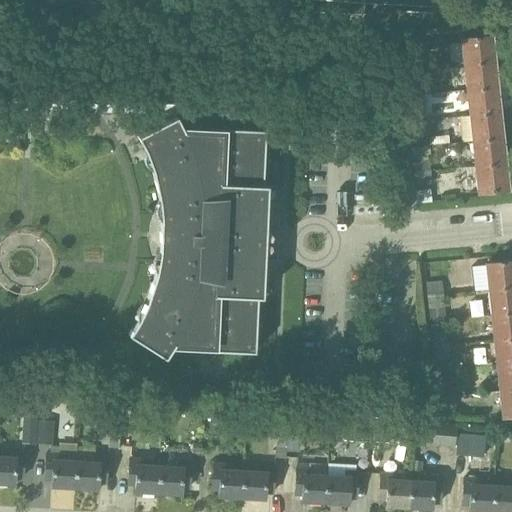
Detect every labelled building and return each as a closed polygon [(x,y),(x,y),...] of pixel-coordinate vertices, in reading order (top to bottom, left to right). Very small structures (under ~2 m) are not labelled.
[(17,0),(17,8),(38,9),(38,0),(17,0)] [(72,0),(71,9),(98,11),(98,0),(72,0)] [(100,0),(100,10),(132,12),(132,0),(100,0)] [(267,0),(267,10),(348,15),(362,15),(363,16),(363,14),(362,14),(363,2),(434,6),(433,0),(267,0)] [(463,65),(493,62),(490,36),(460,40),(463,65)] [(400,72),(417,70),(415,57),(399,59),(400,72)] [(496,87),(493,62),(463,65),(465,91),(496,87)] [(417,70),(400,72),(402,85),(418,83),(417,70)] [(465,91),(468,116),(498,113),(496,87),(465,91)] [(406,123),(422,121),(421,108),(405,110),(406,123)] [(501,139),(498,113),(468,116),(471,142),(501,139)] [(274,196),(271,186),(260,186),(263,131),(208,129),(208,134),(182,133),(175,117),(136,137),(144,153),(151,171),(158,202),(159,221),(158,254),(154,272),(145,304),(137,321),(127,335),(164,359),(173,344),(198,346),(198,351),(253,353),(255,298),(266,299),(270,289),(273,280),(275,271),(275,260),(262,259),(264,225),(277,226),(277,215),(276,206),(274,196)] [(422,121),(406,123),(408,135),(424,133),(422,121)] [(471,142),(474,168),(504,164),(501,139),(471,142)] [(411,160),(412,173),(428,172),(427,159),(411,160)] [(507,191),(504,164),(474,168),(477,194),(507,191)] [(428,172),(412,173),(414,187),(430,185),(428,172)] [(487,289),(511,286),(511,260),(484,264),(487,289)] [(425,297),(441,295),(440,282),(424,284),(425,297)] [(511,312),(511,286),(487,289),(490,315),(511,312)] [(443,308),(441,295),(425,297),(427,310),(443,308)] [(511,338),(511,312),(490,315),(492,341),(511,338)] [(431,348),(447,346),(446,333),(430,335),(431,348)] [(511,364),(511,338),(492,341),(495,366),(511,364)] [(447,346),(431,348),(433,360),(449,359),(447,346)] [(511,390),(511,364),(495,366),(498,392),(511,390)] [(437,398),(453,396),(452,384),(436,385),(437,398)] [(511,416),(511,390),(498,392),(501,418),(511,416)] [(25,443),(34,444),(38,393),(22,392),(20,417),(27,417),(25,443)] [(455,408),(453,396),(437,398),(439,410),(455,408)] [(278,405),(275,458),(284,459),(285,449),(286,449),(288,419),(287,419),(288,405),(278,405)] [(329,423),(343,425),(342,441),(368,443),(370,418),(344,415),(344,411),(331,410),(329,423)] [(454,447),(454,444),(455,426),(431,424),(431,415),(415,414),(413,444),(454,447)] [(38,419),(36,443),(51,444),(53,421),(38,419)] [(286,449),(295,450),(299,450),(301,419),(288,419),(286,449)] [(371,444),(389,445),(391,421),(373,420),(371,444)] [(118,449),(119,427),(110,427),(109,448),(118,449)] [(482,457),(484,440),(484,436),(457,434),(455,455),(482,457)] [(134,492),(158,494),(159,467),(158,467),(159,450),(141,449),(141,439),(132,439),(131,449),(129,449),(129,459),(127,485),(135,485),(134,492)] [(192,453),(201,453),(201,444),(193,443),(192,453)] [(0,457),(0,484),(14,485),(14,478),(22,478),(23,453),(11,452),(11,458),(0,457)] [(51,487),(74,489),(76,462),(57,461),(57,455),(45,454),(44,480),(52,480),(51,483),(51,487)] [(94,462),(76,462),(74,489),(97,490),(97,483),(105,484),(107,458),(94,457),(94,462)] [(178,468),(159,467),(158,494),(180,495),(181,488),(189,488),(190,463),(178,462),(178,468)] [(218,497),(242,499),(243,472),(225,471),(225,465),(212,464),(211,490),(218,490),(218,497)] [(325,504),(326,477),(327,466),(308,465),(308,470),(296,469),(294,494),(302,495),(301,502),(325,504)] [(262,473),(243,472),(242,499),(264,500),(265,493),(272,494),(274,468),(262,467),(262,473)] [(326,477),(325,504),(347,505),(348,498),(356,498),(357,473),(345,472),(345,478),(326,477)] [(408,509),(410,482),(391,480),(392,475),(379,474),(378,500),(386,500),(385,507),(408,509)] [(410,482),(408,509),(432,510),(432,503),(439,504),(441,478),(428,477),(428,483),(410,482)] [(467,511),(490,511),(492,486),(474,485),(475,480),(462,479),(460,505),(468,505),(467,511)] [(511,487),(492,486),(490,511),(511,511),(511,482),(511,487)]
